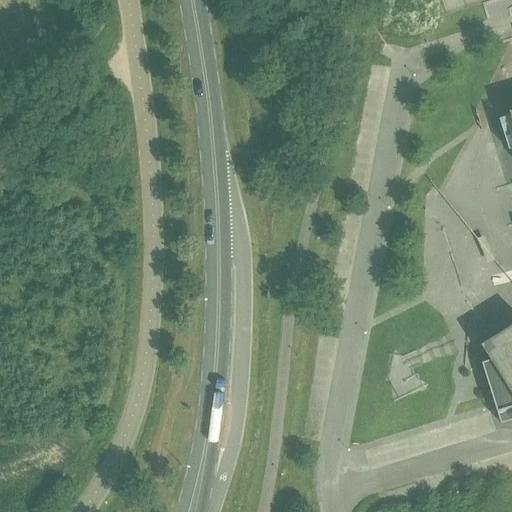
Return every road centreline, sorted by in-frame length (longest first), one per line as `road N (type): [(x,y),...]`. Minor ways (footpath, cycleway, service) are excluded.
road 1 (unclassified): [(78,511),(144,388),(152,211),(125,0)]
road 2 (primary): [(193,511),(210,427),(220,300),(216,160),(196,0)]
road 3 (unclassified): [(403,55),(326,463),(343,491),(337,511)]
road 4 (track): [(0,124),(136,58)]
